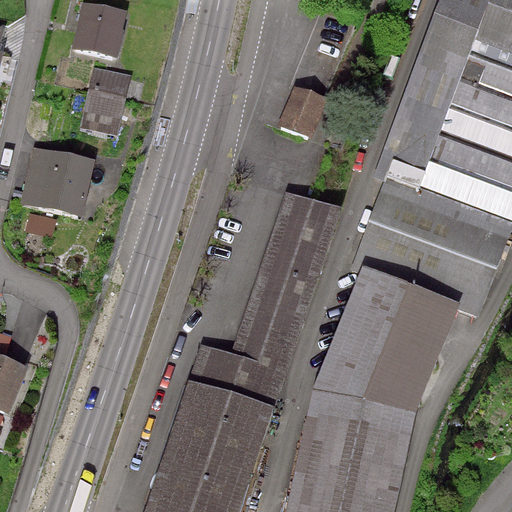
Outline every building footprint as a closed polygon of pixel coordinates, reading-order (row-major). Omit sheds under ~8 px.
[(351,271),(359,274),(362,266),(459,302),(456,310),(477,317),(511,227),(511,0),(439,0),(371,178),(384,183),(351,271)] [(82,1),(72,48),(117,58),(127,11),(82,1)] [(94,67),(81,127),(118,136),(131,75),(94,67)] [(294,84),(278,126),(311,138),(327,97),(294,84)] [(34,147),(22,204),(83,217),(95,160),(34,147)] [(191,379),(274,406),(340,207),(287,189),(233,354),(202,344),(191,379)] [(57,220),(30,213),(25,232),(52,239),(57,220)] [(359,274),(314,388),(286,511),(394,511),(415,415),(456,310),(459,302),(362,266),(359,274)] [(0,332),(0,350),(5,353),(11,337),(0,332)] [(0,354),(0,411),(9,415),(29,366),(0,354)] [(191,379),(146,511),(239,511),(274,406),(191,379)]
